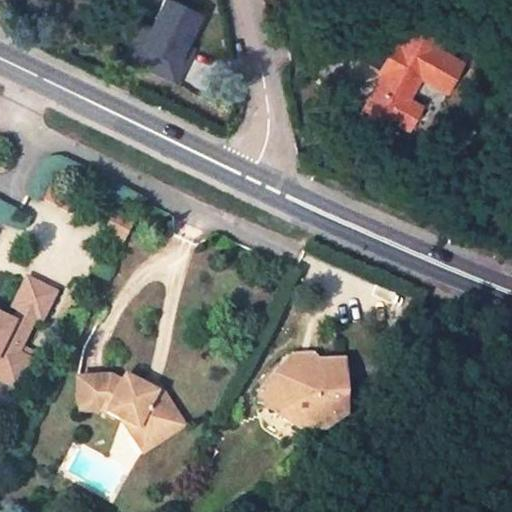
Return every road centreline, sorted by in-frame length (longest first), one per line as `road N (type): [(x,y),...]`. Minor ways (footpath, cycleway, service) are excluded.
road 1 (secondary): [(511,291),(251,181)]
road 2 (secondary): [(251,181),(0,59)]
road 3 (residential): [(244,0),(271,130),(251,181)]
